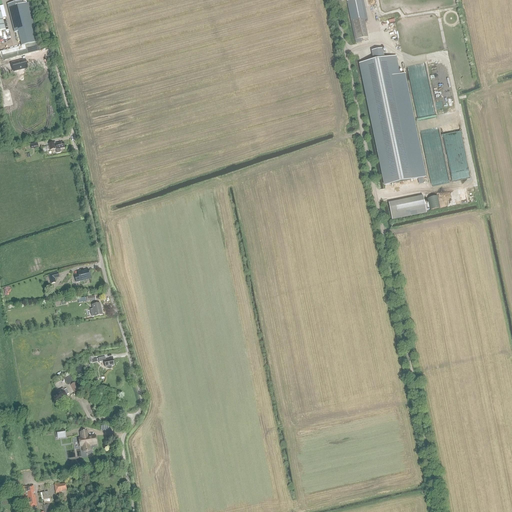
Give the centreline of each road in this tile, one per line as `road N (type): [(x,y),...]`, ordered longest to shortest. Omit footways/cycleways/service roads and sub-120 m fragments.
road 1 (unclassified): [(134,511),(122,434),(140,413),(140,391),(40,0)]
road 2 (unclassified): [(438,511),(334,0)]
